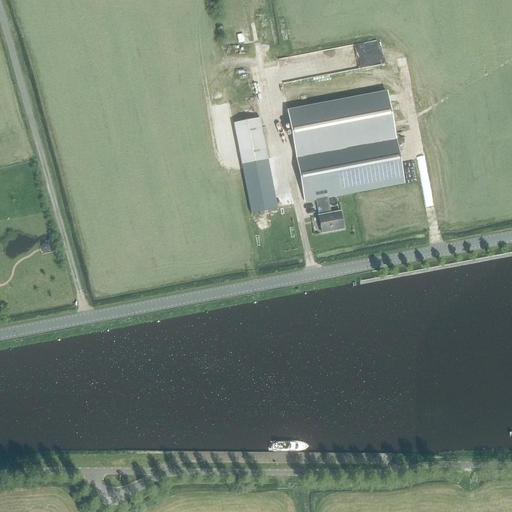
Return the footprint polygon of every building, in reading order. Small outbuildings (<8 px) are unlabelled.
[(286,110),(303,203),(315,200),(327,198),(403,185),(387,92),(286,110)] [(259,118),(233,123),(241,165),(267,160),(259,118)] [(273,170),(252,173),(257,202),(278,199),(273,170)] [(297,226),(293,197),(267,200),(271,230),(297,226)] [(327,198),(315,200),(318,216),(317,217),(320,233),(342,230),(339,213),(330,214),(327,198)] [(277,241),(296,240),(295,228),(276,229),(277,241)]
